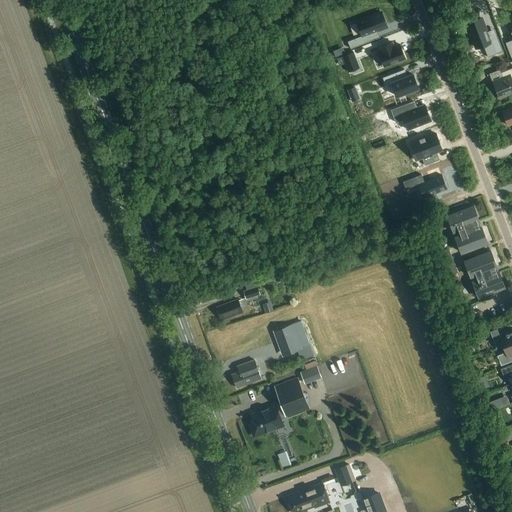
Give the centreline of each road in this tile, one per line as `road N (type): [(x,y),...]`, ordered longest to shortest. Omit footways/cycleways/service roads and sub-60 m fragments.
road 1 (primary): [(249,511),(60,0)]
road 2 (residential): [(415,0),(511,249)]
